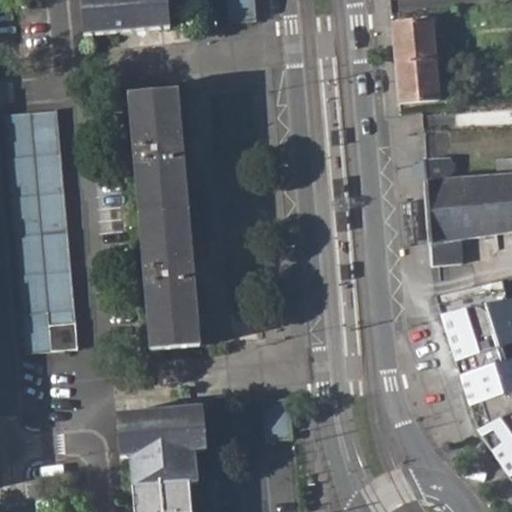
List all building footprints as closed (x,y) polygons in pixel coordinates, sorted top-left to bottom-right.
[(80,0),(84,37),(170,30),(167,0),(80,0)] [(229,0),(232,22),(257,20),(255,0),(229,0)] [(392,23),(396,60),(435,56),(431,19),(392,23)] [(396,60),(400,103),(439,99),(435,56),(396,60)] [(129,94),(151,350),(201,346),(178,90),(129,94)] [(77,347),(56,112),(28,115),(29,127),(31,141),(32,155),(39,229),(39,235),(41,263),(43,275),(46,312),(47,325),(49,346),(49,349),(49,350),(77,347)] [(5,130),(29,127),(28,115),(4,118),(5,130)] [(7,158),(21,314),(24,348),(49,346),(47,325),(46,312),(43,275),(41,263),(39,235),(39,229),(32,155),(31,141),(29,127),(5,130),(7,158)] [(337,130),(330,130),(331,146),(338,145),(337,130)] [(424,159),(426,182),(458,180),(457,171),(451,171),(450,157),(424,159)] [(511,174),(458,180),(426,182),(434,267),(463,264),(462,240),(511,230),(511,174)] [(344,178),(333,179),(338,231),(349,230),(344,178)] [(412,202),(402,202),(405,241),(415,240),(412,202)] [(349,263),(342,263),(344,279),(351,278),(349,263)] [(286,279),(276,279),(278,318),(287,317),(286,279)] [(511,479),(511,288),(510,281),(438,298),(479,433),(511,479)] [(265,402),(268,442),(294,440),(290,400),(265,402)] [(129,457),(134,511),(192,511),(191,484),(199,483),(196,451),(208,450),(203,408),(117,416),(121,458),(129,457)]
